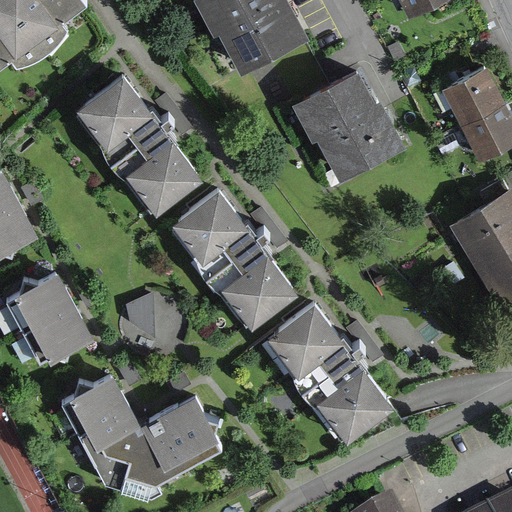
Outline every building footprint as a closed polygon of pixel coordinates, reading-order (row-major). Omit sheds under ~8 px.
[(0,0),(0,71),(93,3),(90,0),(0,0)] [(278,0),(206,0),(225,38),(236,33),(255,72),(313,44),(291,0),(288,0),(281,4),(278,0)] [(408,0),(418,17),(450,0),(408,0)] [(511,148),(511,95),(496,64),(446,89),(457,112),(465,108),(491,159),(511,148)] [(361,71),(303,100),(322,139),(333,134),(352,173),(410,145),(388,100),(378,105),(361,71)] [(210,175),(131,75),(84,112),(163,212),(210,175)] [(0,249),(37,228),(1,164),(0,164),(0,249)] [(255,327),(302,290),(223,190),(176,227),(255,327)] [(511,193),(463,222),(511,304),(511,193)] [(44,366),(97,336),(61,272),(8,302),(44,366)] [(348,445),(396,408),(317,308),(269,345),(348,445)] [(61,409),(98,476),(151,490),(228,446),(198,394),(142,426),(115,379),(61,409)] [(411,511),(404,497),(373,511),(411,511)] [(511,511),(511,503),(495,511),(511,511)]
